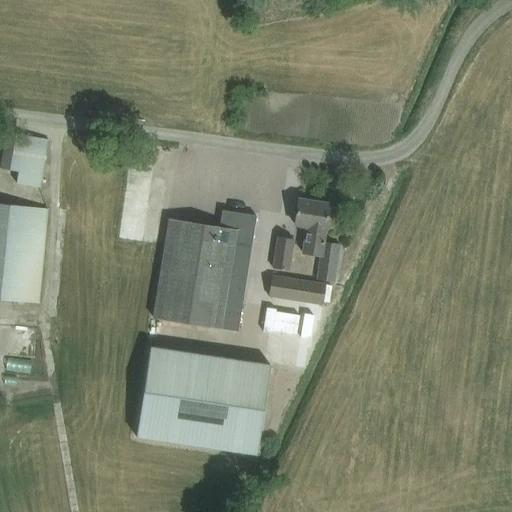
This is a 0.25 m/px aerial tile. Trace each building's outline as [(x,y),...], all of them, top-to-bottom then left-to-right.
[(40,188),(48,140),(7,133),(1,169),(19,172),(16,184),(40,188)] [(299,200),(295,225),(308,227),(304,253),(321,255),(318,280),(334,282),(340,245),(324,242),(329,205),(299,200)] [(0,300),(39,304),(43,259),(45,230),(48,210),(0,204),(0,300)] [(169,220),(153,318),(220,329),(238,332),(256,216),(222,210),(220,228),(169,220)] [(89,211),(87,226),(102,228),(104,213),(89,211)] [(294,239),(277,236),(272,268),(290,271),(294,239)] [(269,296),(323,305),(326,285),(272,277),(269,296)] [(266,309),(263,332),(272,334),(272,331),(296,335),(299,316),(275,313),(275,310),(266,309)] [(136,437),(257,455),(271,365),(150,347),(136,437)]
